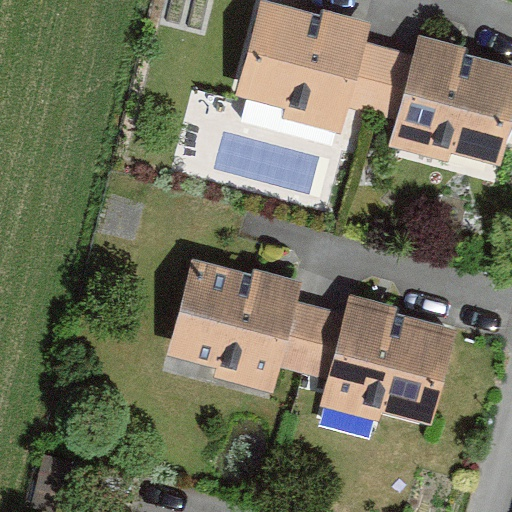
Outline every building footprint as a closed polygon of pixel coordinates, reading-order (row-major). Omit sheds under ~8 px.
[(276,0),(249,0),(220,99),(328,131),(336,103),(353,48),(360,25),(276,0)] [(480,177),(511,76),(511,73),(412,42),(406,62),(387,118),(379,145),(480,177)] [(361,110),(387,118),(406,62),(353,48),(336,103),(361,110)] [(173,260),(149,359),(257,386),(261,369),(278,302),(281,286),(173,260)] [(314,381),(310,398),(416,424),(440,327),(334,300),(331,314),(314,381)] [(331,314),(278,302),(261,369),(285,374),(314,381),(331,314)]
